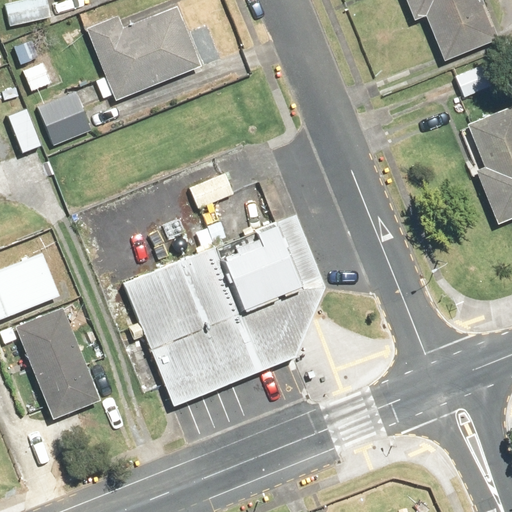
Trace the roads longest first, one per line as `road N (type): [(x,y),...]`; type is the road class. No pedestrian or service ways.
road 1 (residential): [(282,0),(436,382)]
road 2 (tertiary): [(113,511),(436,382)]
road 3 (residential): [(502,511),(436,382)]
